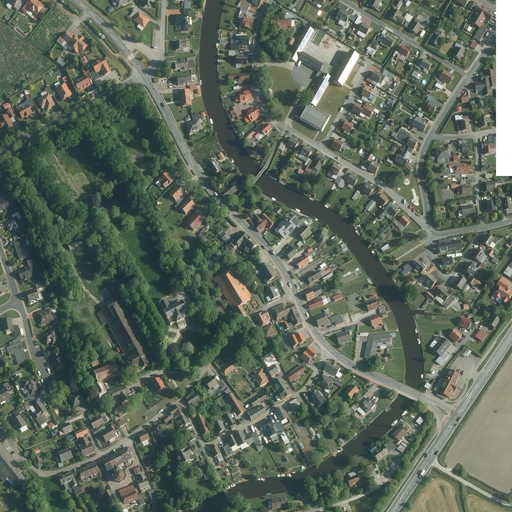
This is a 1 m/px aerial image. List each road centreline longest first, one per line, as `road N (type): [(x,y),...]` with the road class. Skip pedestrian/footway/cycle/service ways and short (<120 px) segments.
road 1 (tertiary): [(296,294),(271,253),(202,179),(143,75)]
road 2 (residential): [(271,0),(257,35),(257,88),(275,120),(320,147)]
road 3 (residential): [(143,75),(0,153)]
road 4 (residential): [(470,76),(343,0)]
road 5 (residential): [(320,147),(429,222)]
road 6 (residential): [(100,456),(64,471),(36,471),(0,430)]
